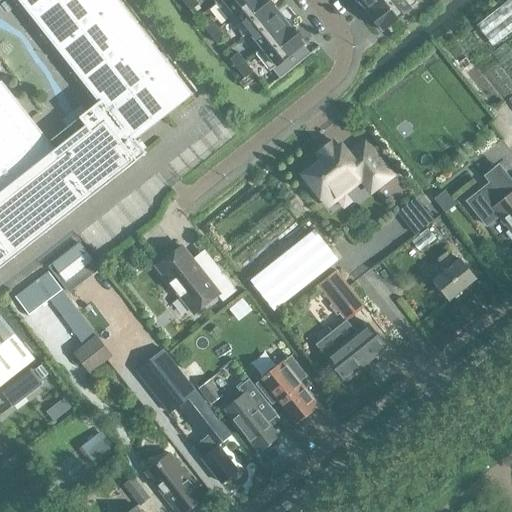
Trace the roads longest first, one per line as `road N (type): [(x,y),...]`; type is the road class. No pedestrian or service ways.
road 1 (tertiary): [(291,511),(511,338)]
road 2 (residential): [(310,0),(341,39),(330,84),(190,196)]
